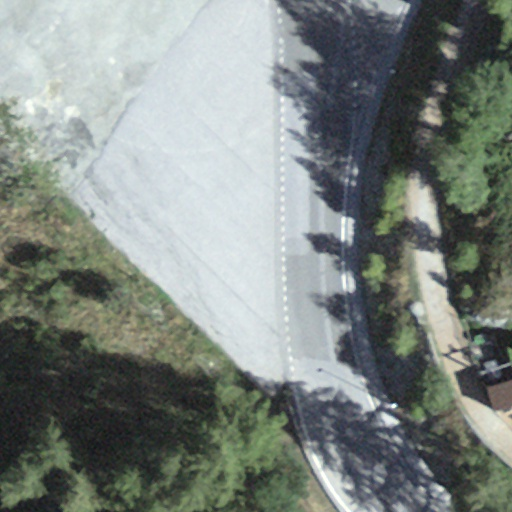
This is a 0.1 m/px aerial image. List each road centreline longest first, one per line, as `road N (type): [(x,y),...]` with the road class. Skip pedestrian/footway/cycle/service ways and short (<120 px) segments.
road 1 (tertiary): [(397,511),(344,435),(320,347),(311,0)]
road 2 (track): [(511,395),(448,318),(428,222),(436,106),(479,0)]
